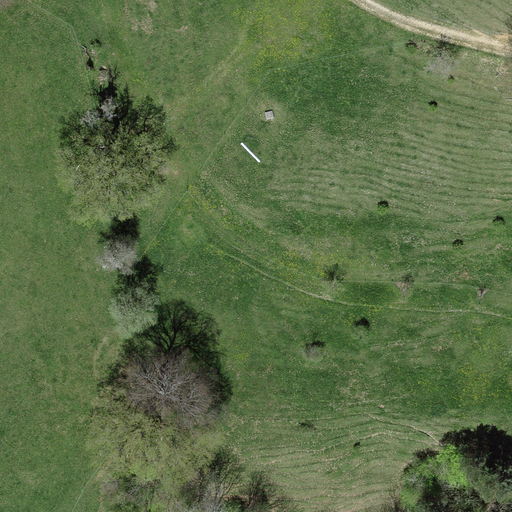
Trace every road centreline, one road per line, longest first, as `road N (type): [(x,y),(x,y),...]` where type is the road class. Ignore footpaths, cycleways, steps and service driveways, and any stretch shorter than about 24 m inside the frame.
road 1 (track): [(282,0),(210,97),(158,130),(101,152)]
road 2 (track): [(511,54),(433,34),(355,0)]
